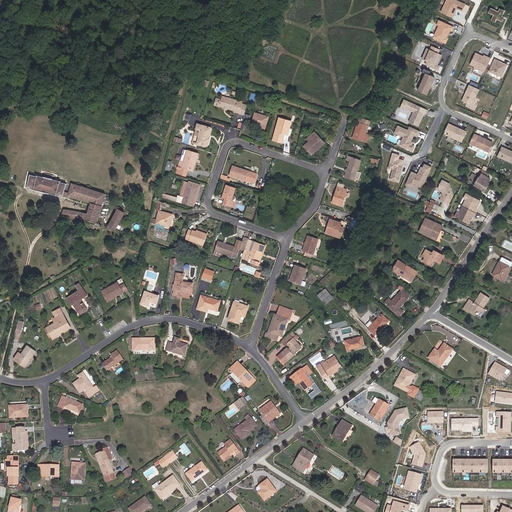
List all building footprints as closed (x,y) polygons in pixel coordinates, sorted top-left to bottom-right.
[(464,4),(454,0),(446,0),(441,12),(452,17),(456,9),(461,11),(464,4)] [(498,11),(490,8),(488,13),(493,15),(491,20),(495,22),(497,19),(501,22),(504,17),(502,16),(504,11),(499,9),(498,11)] [(454,28),(439,21),(438,25),(433,38),(446,43),(447,40),(445,39),(449,30),(452,31),(454,28)] [(430,50),(426,48),(422,58),(427,60),(425,64),(437,69),(438,66),(436,65),(441,54),(438,53),(440,49),(432,46),(430,50)] [(482,56),(475,52),(469,65),(475,67),(473,71),(482,75),(490,57),(484,54),(482,56)] [(507,65),(495,60),(489,72),(501,78),(507,65)] [(434,76),(426,73),(417,91),(426,95),(434,76)] [(479,89),(469,85),(462,101),(472,106),(479,89)] [(243,102),(222,97),(220,106),(234,111),(234,112),(239,114),(239,113),(242,105),(243,102)] [(404,99),(400,108),(404,110),(405,107),(414,111),(409,121),(418,126),(422,118),(420,117),(421,113),(425,115),(427,109),(404,99)] [(256,112),(252,122),(260,124),(258,128),(264,130),(268,116),(256,112)] [(279,133),(286,135),(291,121),(279,117),(272,140),(280,143),(282,139),(278,138),(279,133)] [(368,120),(358,117),(352,137),(361,140),(368,120)] [(199,122),(197,127),(202,129),(197,142),(207,146),(210,138),(209,137),(213,127),(199,122)] [(465,132),(448,124),(445,130),(448,132),(447,135),(461,141),(465,132)] [(408,130),(397,125),(394,132),(404,136),(400,145),(412,150),(413,147),(408,144),(413,134),(417,135),(419,131),(409,126),(408,130)] [(192,140),(197,142),(202,129),(197,127),(192,140)] [(309,136),(316,130),(313,127),(306,134),(309,136)] [(324,138),(316,130),(309,136),(303,142),(311,151),(324,138)] [(492,142),(474,134),(469,144),(488,152),(492,142)] [(511,151),(502,147),(498,157),(511,162),(511,151)] [(196,160),(198,154),(187,150),(183,160),(179,159),(177,165),(186,168),(187,167),(192,168),(193,165),(195,160),(196,160)] [(400,155),(394,154),(389,170),(394,171),(391,180),(397,181),(402,162),(399,161),(400,155)] [(360,159),(347,155),(345,159),(349,161),(345,170),(344,170),(342,173),(344,174),(343,177),(353,180),(353,179),(356,180),(358,173),(355,172),(360,159)] [(232,164),(229,174),(246,181),(247,179),(253,182),(256,175),(249,172),(250,171),(232,164)] [(413,171),(407,184),(414,188),(418,185),(422,187),(431,167),(425,164),(424,167),(421,166),(418,174),(413,171)] [(177,165),(174,173),(183,176),(186,168),(177,165)] [(475,185),(485,191),(489,184),(472,173),(469,178),(473,180),(472,182),(475,184),(475,185)] [(60,196),(63,197),(64,193),(67,185),(60,183),(60,182),(36,177),(35,178),(30,177),(28,189),(30,189),(30,191),(41,193),(49,195),(60,198),(60,196)] [(446,202),(448,203),(452,194),(448,183),(441,179),(437,188),(441,190),(442,194),(439,200),(444,202),(446,202)] [(196,186),(186,183),(183,194),(182,195),(175,193),(173,199),(189,205),(196,186)] [(235,187),(224,183),(220,196),(222,197),(220,202),(230,205),(232,201),(230,200),(235,187)] [(73,185),(69,194),(68,197),(91,204),(88,215),(64,210),(61,219),(87,222),(96,225),(102,207),(106,208),(109,207),(112,197),(73,185)] [(346,191),(342,189),(341,193),(336,191),(331,204),(340,207),(346,191)] [(466,199),(459,213),(457,212),(454,217),(468,224),(472,216),(473,217),(477,209),(476,209),(480,201),(466,194),(464,198),(466,199)] [(132,210),(134,206),(121,201),(117,209),(118,210),(108,228),(114,230),(119,223),(120,224),(119,226),(126,230),(128,226),(120,221),(128,208),(132,210)] [(166,221),(169,215),(157,211),(153,224),(167,228),(168,222),(166,221)] [(428,218),(424,225),(427,227),(424,232),(437,239),(444,227),(428,218)] [(329,229),(327,228),(325,234),(340,239),(342,234),(338,232),(340,224),(333,222),(332,221),(329,229)] [(191,232),(187,231),(183,240),(202,246),(205,235),(197,232),(196,233),(191,232)] [(318,239),(307,236),(302,252),(313,255),(318,239)] [(217,242),(214,252),(223,255),(235,259),(241,243),(236,241),(233,248),(217,242)] [(250,253),(253,243),(246,241),(243,250),(246,251),(250,253)] [(250,253),(246,251),(243,262),(248,263),(247,267),(257,270),(259,263),(256,263),(258,253),(261,254),(264,247),(253,243),(250,253)] [(424,248),(420,254),(423,257),(421,260),(427,264),(431,258),(437,261),(441,254),(431,249),(429,251),(424,248)] [(223,255),(214,252),(212,257),(221,260),(223,255)] [(509,265),(511,261),(499,255),(490,273),(500,278),(507,264),(509,265)] [(414,271),(398,261),(392,270),(408,280),(414,271)] [(295,265),(292,274),(294,275),(291,282),(300,285),(306,268),(295,265)] [(203,268),(200,276),(210,279),(212,271),(203,268)] [(172,276),(171,287),(174,287),(174,292),(171,292),(171,297),(178,297),(179,293),(182,294),(190,294),(190,285),(179,284),(179,277),(172,276)] [(101,292),(106,302),(115,297),(127,290),(121,278),(115,281),(116,284),(115,284),(101,292)] [(80,285),(75,288),(79,294),(67,301),(71,307),(72,306),(77,314),(85,310),(80,302),(87,298),(80,285)] [(323,288),(317,293),(324,302),(330,297),(323,288)] [(399,306),(408,296),(401,290),(387,305),(399,314),(403,310),(399,306)] [(461,305),(467,309),(469,306),(475,310),(479,313),(484,306),(481,305),(487,296),(478,290),(476,293),(478,294),(473,300),(467,296),(461,305)] [(145,293),(140,305),(146,308),(148,303),(154,305),(157,297),(145,293)] [(219,302),(205,298),(204,301),(199,299),(196,310),(206,312),(207,309),(216,311),(219,302)] [(346,311),(350,307),(345,302),(341,305),(346,311)] [(240,312),(245,314),(248,307),(233,303),(227,320),(236,323),(239,316),(240,312)] [(277,309),(290,313),(291,308),(279,303),(277,309)] [(290,313),(277,309),(275,314),(269,330),(276,333),(279,334),(286,318),(288,319),(290,313)] [(51,316),(54,320),(55,319),(57,324),(51,327),(45,330),(50,339),(58,334),(59,336),(70,330),(59,311),(51,316)] [(266,330),(269,330),(275,314),(272,313),(266,330)] [(373,333),(387,319),(381,313),(368,327),(373,333)] [(22,334),(25,323),(19,322),(17,332),(22,334)] [(276,355),(283,363),(292,353),(290,351),(293,348),(295,351),(297,350),(301,346),(295,340),(298,337),(294,333),(286,341),(289,345),(287,348),(286,347),(276,355)] [(360,336),(344,340),(346,349),(362,345),(360,336)] [(171,345),(166,343),(164,351),(182,356),(185,346),(177,345),(178,340),(173,338),(171,345)] [(130,341),(130,352),(153,352),(153,341),(130,341)] [(427,355),(439,365),(452,350),(443,342),(437,350),(434,347),(427,355)] [(36,351),(27,345),(20,355),(17,360),(26,365),(36,351)] [(15,360),(25,367),(26,365),(17,360),(20,355),(17,353),(14,357),(15,360)] [(111,360),(102,366),(106,373),(122,362),(116,353),(109,358),(111,360)] [(326,362),(323,358),(315,364),(323,376),(326,373),(328,375),(337,368),(336,366),(340,363),(334,355),(326,362)] [(243,371),(245,369),(237,360),(235,362),(243,371)] [(243,371),(235,362),(228,367),(245,384),(252,377),(245,369),(243,371)] [(505,369),(494,363),(487,374),(498,381),(505,369)] [(300,379),(307,387),(314,381),(309,374),(313,371),(308,365),(302,369),(302,368),(290,377),(294,382),(297,381),(300,379)] [(402,366),(399,371),(393,383),(409,391),(408,392),(413,395),(417,387),(412,385),(411,386),(407,383),(412,372),(402,366)] [(81,373),(77,376),(80,379),(73,384),(79,393),(82,391),(85,389),(87,391),(85,393),(88,398),(100,391),(96,386),(92,388),(81,373)] [(252,377),(245,384),(246,386),(254,378),(252,377)] [(300,379),(297,381),(304,389),(307,387),(300,379)] [(321,387),(316,380),(314,384),(315,388),(310,392),(312,394),(321,387)] [(511,393),(494,391),(493,401),(509,403),(511,393)] [(245,396),(235,401),(239,409),(249,403),(245,396)] [(63,398),(60,409),(65,410),(66,408),(81,414),(84,406),(68,399),(63,398)] [(384,402),(378,398),(369,413),(378,418),(387,403),(384,402)] [(271,401),(260,409),(268,420),(280,412),(271,401)] [(404,407),(393,409),(389,417),(386,421),(387,425),(384,426),(384,430),(387,429),(388,433),(398,431),(396,421),(398,417),(406,416),(404,407)] [(9,408),(10,419),(27,418),(27,408),(9,408)] [(439,411),(425,412),(426,422),(440,422),(439,411)] [(509,412),(495,412),(495,416),(497,416),(497,427),(494,427),(494,431),(508,431),(509,412)] [(235,429),(241,438),(249,433),(247,430),(255,424),(251,417),(235,429)] [(476,418),(449,419),(449,430),(469,429),(469,426),(476,425),(476,418)] [(349,425),(340,419),(333,433),(341,438),(349,425)] [(18,434),(17,434),(17,440),(17,445),(13,445),(13,451),(18,451),(19,454),(27,454),(27,451),(29,451),(28,433),(25,433),(25,429),(18,429),(18,434)] [(217,450),(223,457),(226,455),(227,457),(231,454),(230,452),(234,450),(236,452),(239,450),(230,438),(224,442),(225,445),(217,450)] [(416,443),(408,447),(413,456),(410,465),(420,467),(423,453),(416,443)] [(302,446),(297,454),(300,455),(293,465),(301,470),(312,453),(302,446)] [(103,449),(104,452),(96,454),(106,481),(115,478),(108,460),(111,459),(107,448),(103,449)] [(172,451),(164,457),(169,463),(177,457),(172,451)] [(290,463),(293,465),(300,455),(297,454),(290,463)] [(18,477),(18,457),(7,457),(7,461),(7,471),(7,477),(8,477),(8,485),(17,485),(17,477),(18,477)] [(169,463),(164,457),(160,460),(164,465),(169,463)] [(511,459),(491,460),(491,473),(511,472),(511,459)] [(485,460),(452,461),(451,474),(486,473),(485,460)] [(192,480),(208,470),(202,462),(187,473),(192,480)] [(85,465),(72,464),(71,480),(84,481),(85,465)] [(50,468),(50,465),(38,465),(38,477),(58,477),(59,468),(50,468)] [(128,467),(123,471),(126,476),(127,478),(133,473),(128,467)] [(367,474),(374,479),(378,474),(371,469),(367,474)] [(419,475),(407,471),(402,490),(414,493),(419,475)] [(371,483),(374,479),(367,474),(364,478),(371,483)] [(173,477),(156,489),(163,499),(180,486),(173,477)] [(265,478),(256,483),(259,488),(255,491),(261,499),(273,490),(265,478)] [(369,511),(375,504),(358,493),(356,496),(352,503),(366,511),(369,511)] [(128,507),(131,511),(140,511),(150,505),(144,496),(128,507)] [(411,505),(393,500),(392,506),(387,504),(384,511),(401,511),(402,510),(409,511),(411,505)] [(17,511),(18,505),(9,503),(7,511),(17,511)] [(240,511),(242,511),(236,503),(223,511),(240,511)]
